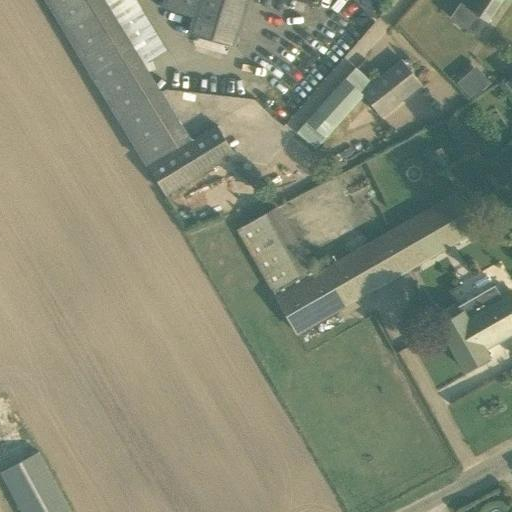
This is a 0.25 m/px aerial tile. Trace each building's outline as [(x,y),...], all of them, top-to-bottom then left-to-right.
[(135,0),(46,0),(120,120),(162,94),(144,63),(167,50),(135,0)] [(302,0),(317,5),(318,0),(164,0),(162,8),(195,15),(189,33),(235,47),(249,0),(302,0)] [(354,0),(360,6),(371,18),(376,8),(365,2),(366,0),(354,0)] [(488,22),(502,0),(463,0),(461,3),(488,22)] [(316,149),(365,94),(382,117),(423,86),(403,59),(386,72),(374,83),(356,67),(297,132),(316,149)] [(486,86),(472,70),(457,84),(471,100),(486,86)] [(162,94),(120,120),(148,165),(190,140),(185,133),(162,94)] [(259,117),(262,105),(218,97),(216,108),(259,117)] [(149,167),(166,196),(233,155),(216,126),(149,167)] [(297,333),(385,283),(476,231),(455,195),(277,297),(297,333)] [(271,290),(313,267),(278,206),(237,230),(271,290)] [(511,332),(511,292),(466,318),(463,312),(440,326),(466,371),(489,357),(482,345),(506,331),(508,335),(511,332)] [(0,474),(20,511),(71,511),(39,452),(0,473),(0,474)]
